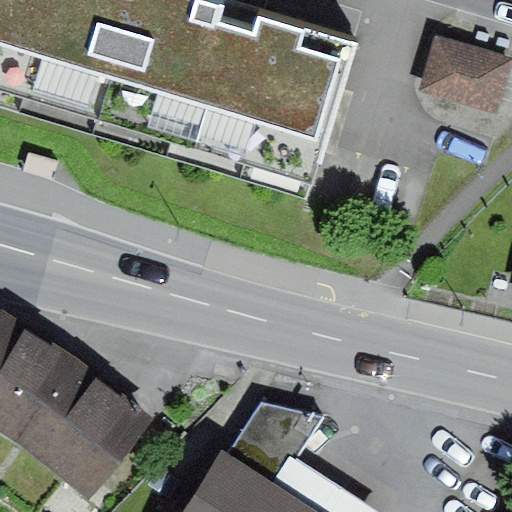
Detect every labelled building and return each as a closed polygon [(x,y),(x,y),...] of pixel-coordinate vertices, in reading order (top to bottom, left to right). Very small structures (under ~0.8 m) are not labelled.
[(355,46),(198,0),(0,0),(0,107),(310,198),(355,46)] [(511,68),(511,57),(438,36),(422,92),(499,114),(511,68)] [(27,153),(22,170),(53,179),(57,161),(27,153)] [(0,437),(92,503),(152,420),(7,316),(0,326),(0,437)] [(299,511),(193,443),(148,511),(299,511)] [(88,511),(56,486),(34,511),(88,511)]
